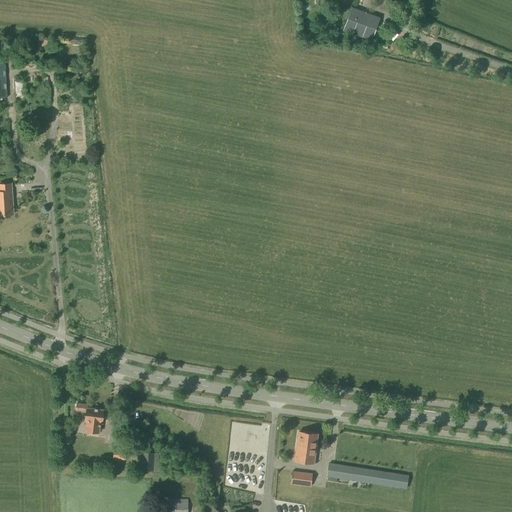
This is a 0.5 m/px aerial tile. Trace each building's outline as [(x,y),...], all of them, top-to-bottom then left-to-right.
[(372,38),(378,20),(351,10),(344,28),(372,38)] [(46,53),(50,42),(40,38),(36,48),(46,53)] [(0,215),(13,214),(11,183),(0,184),(0,215)] [(102,423),(103,410),(88,408),(88,405),(76,403),(75,411),(86,412),(84,421),(86,422),(85,432),(98,433),(100,423),(102,423)] [(314,464),(318,435),(298,432),(294,461),(314,464)] [(126,460),(126,449),(113,449),(112,460),(126,460)] [(153,471),(154,453),(154,452),(142,452),(140,470),(153,471)] [(406,490),(408,475),(328,463),(326,477),(406,490)] [(312,475),(292,472),(291,484),(311,487),(312,475)] [(163,511),(187,511),(188,500),(164,500),(163,511)]
